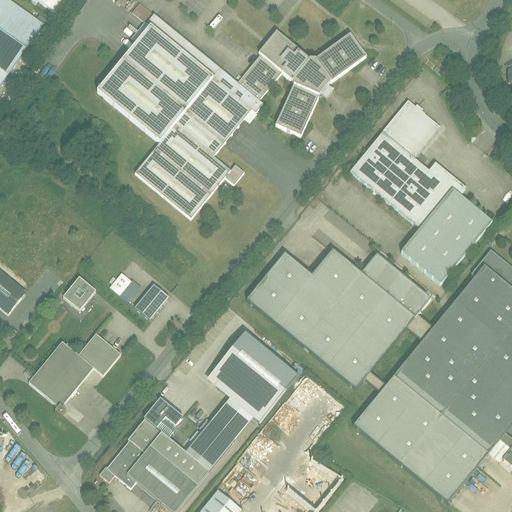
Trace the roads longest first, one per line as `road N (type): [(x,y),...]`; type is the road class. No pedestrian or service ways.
road 1 (unclassified): [(422,44),(62,482)]
road 2 (unknown): [(284,473),(328,411),(308,388),(287,391),(253,435),(257,453)]
